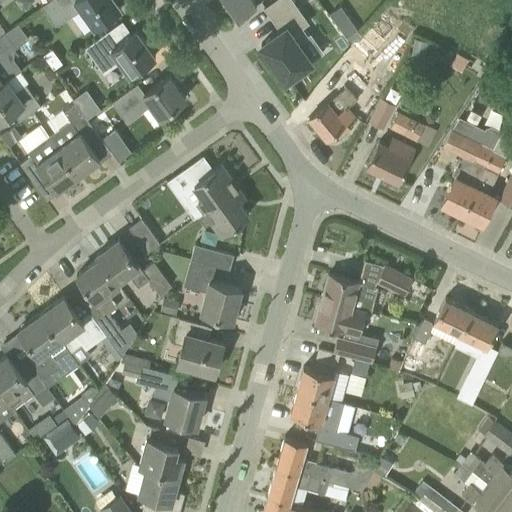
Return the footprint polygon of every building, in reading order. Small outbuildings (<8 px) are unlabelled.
[(50,0),(41,6),(56,27),(68,18),(81,8),(95,26),(99,23),(121,7),(115,0),(50,0)] [(226,0),(229,3),(225,6),(233,18),(237,15),(239,17),(256,5),(252,0),(226,0)] [(310,35),(303,26),(309,21),(294,0),(272,0),(264,6),(281,29),(261,43),(267,51),(275,62),(271,65),(282,81),(311,60),(299,43),(310,35)] [(379,14),(352,44),(368,58),(394,27),(379,14)] [(0,84),(3,82),(6,80),(21,69),(13,58),(14,47),(29,37),(18,22),(5,31),(0,35),(0,84)] [(115,85),(121,94),(137,82),(131,73),(155,55),(137,29),(115,45),(106,32),(85,47),(104,73),(120,60),(130,74),(115,85)] [(424,57),(427,40),(415,38),(412,55),(424,57)] [(344,88),(327,102),(309,116),(326,138),(334,131),(339,137),(350,127),(346,122),(353,116),(346,107),(355,100),(358,103),(372,92),(344,58),(329,71),(344,88)] [(112,101),(121,112),(127,121),(151,104),(160,116),(185,97),(169,74),(145,92),(138,82),(137,82),(121,94),(112,101)] [(3,82),(0,84),(0,119),(12,111),(19,121),(41,105),(25,84),(15,92),(6,80),(3,82)] [(511,87),(502,83),(501,86),(498,92),(501,102),(511,107),(511,104),(511,87)] [(101,107),(93,97),(79,107),(85,116),(87,118),(101,107)] [(380,98),(369,120),(384,128),(396,107),(380,98)] [(87,118),(85,116),(79,107),(75,102),(64,111),(70,119),(49,134),(78,174),(100,158),(92,147),(102,140),(87,118)] [(399,112),(390,128),(415,141),(424,124),(399,112)] [(40,123),(17,136),(23,147),(46,135),(40,123)] [(442,203),(461,213),(493,149),(480,143),(481,141),(452,127),(443,146),(463,155),(461,159),(459,159),(453,172),(456,174),(442,203)] [(31,154),(20,162),(45,197),(78,174),(49,134),(28,150),(31,154)] [(493,149),(461,213),(482,222),(496,193),(489,190),(498,171),(506,154),(511,143),(511,140),(500,135),(499,136),(493,149)] [(387,146),(378,141),(367,166),(398,181),(414,147),(392,136),(387,146)] [(122,140),(115,151),(125,157),(132,146),(122,140)] [(222,164),(194,183),(181,192),(198,215),(238,186),(222,164)] [(511,169),(499,197),(511,203),(511,169)] [(205,225),(212,220),(221,233),(248,213),(239,200),(245,196),(238,186),(198,215),(205,225)] [(147,252),(160,243),(141,217),(129,226),(147,252)] [(142,269),(139,264),(119,237),(96,254),(99,258),(115,281),(128,271),(138,286),(148,279),(162,297),(170,284),(154,261),(142,269)] [(195,242),(191,257),(200,260),(216,264),(229,268),(234,253),(195,242)] [(200,260),(191,257),(183,286),(206,292),(201,311),(233,319),(241,288),(212,280),(216,264),(200,260)] [(117,351),(118,350),(126,345),(116,331),(120,328),(108,312),(117,305),(107,292),(118,284),(115,281),(99,258),(77,274),(99,305),(89,312),(105,334),(117,351)] [(385,265),(377,280),(404,294),(412,278),(385,265)] [(371,311),(373,305),(378,286),(329,272),(322,298),(365,309),(371,311)] [(86,307),(77,314),(64,295),(41,311),(74,356),(78,363),(91,354),(86,347),(100,337),(118,362),(122,356),(118,350),(117,351),(105,334),(89,312),(86,307)] [(176,314),(179,300),(164,296),(161,309),(176,314)] [(434,320),(460,333),(471,310),(445,297),(434,320)] [(365,309),(322,298),(315,322),(345,330),(343,336),(372,343),(377,344),(379,337),(360,332),(363,320),(362,320),(365,309)] [(471,310),(460,333),(461,333),(486,346),(497,322),(471,310)] [(19,328),(20,330),(35,351),(26,357),(42,379),(47,386),(78,363),(74,356),(41,311),(19,328)] [(182,344),(177,362),(215,372),(223,341),(205,336),(208,325),(178,317),(172,342),(182,344)] [(421,318),(412,336),(425,343),(434,324),(421,318)] [(356,356),(355,358),(364,361),(364,359),(369,360),(372,361),(373,360),(377,344),(372,343),(343,336),(337,334),(333,350),(342,352),(356,356)] [(511,357),(511,345),(502,341),(497,350),(511,357)] [(123,360),(125,361),(148,367),(150,359),(125,352),(123,360)] [(0,358),(0,390),(14,410),(16,409),(14,407),(33,393),(35,395),(43,406),(55,397),(47,386),(42,379),(26,357),(15,365),(7,354),(0,358)] [(369,360),(364,359),(364,361),(355,358),(352,370),(366,373),(369,362),(369,360)] [(328,397),(336,365),(315,359),(313,368),(303,365),(297,390),(327,398),(328,397)] [(137,381),(155,386),(153,395),(170,399),(165,417),(196,425),(205,394),(185,389),(188,377),(148,367),(125,361),(122,372),(139,376),(137,381)] [(413,390),(411,382),(411,380),(398,383),(401,398),(414,395),(413,390)] [(104,382),(98,391),(89,404),(89,405),(99,414),(108,404),(98,395),(107,386),(117,395),(118,395),(114,391),(104,382)] [(427,384),(415,399),(434,414),(446,399),(427,384)] [(98,391),(95,387),(91,387),(83,393),(83,397),(89,404),(98,391)] [(0,457),(3,461),(14,453),(0,433),(0,420),(14,410),(0,390),(0,457)] [(327,398),(297,390),(291,413),(300,415),(298,424),(318,430),(316,438),(325,441),(353,449),(355,449),(359,435),(347,432),(355,404),(328,397),(327,398)] [(495,405),(489,413),(511,429),(511,395),(502,410),(495,405)] [(74,402),(65,409),(74,421),(84,413),(74,402)] [(91,413),(77,424),(84,434),(98,423),(91,413)] [(488,415),(477,429),(483,433),(494,419),(488,415)] [(81,436),(68,417),(55,426),(69,445),(81,436)] [(511,449),(511,432),(494,419),(483,433),(510,453),(511,449)] [(139,463),(145,465),(183,475),(188,458),(185,457),(190,436),(151,425),(148,437),(147,436),(139,463)] [(284,435),(276,464),(299,471),(349,485),(349,486),(361,489),(373,467),(368,464),(349,470),(333,465),(303,457),(307,442),(284,435)] [(460,464),(462,462),(472,469),(481,457),(471,450),(470,451),(466,457),(461,453),(460,452),(454,460),(460,464)] [(472,469),(511,499),(511,466),(493,453),(486,462),(481,457),(472,469)] [(392,462),(380,455),(373,468),(386,474),(392,462)] [(472,469),(462,462),(460,464),(454,473),(464,481),(472,469)] [(276,464),(267,494),(290,501),(295,484),(345,499),(349,486),(349,485),(299,471),(276,464)] [(179,491),(183,475),(145,465),(138,491),(146,494),(142,510),(149,511),(179,511),(184,492),(179,491)] [(471,482),(462,494),(486,511),(503,511),(511,501),(511,499),(472,469),(466,478),(471,482)] [(429,485),(423,492),(419,498),(438,511),(464,511),(450,501),(429,485)] [(100,508),(103,511),(132,511),(120,494),(100,508)] [(330,511),(290,501),(267,494),(263,509),(257,509),(256,511),(330,511)] [(429,511),(412,499),(401,511),(429,511)]
